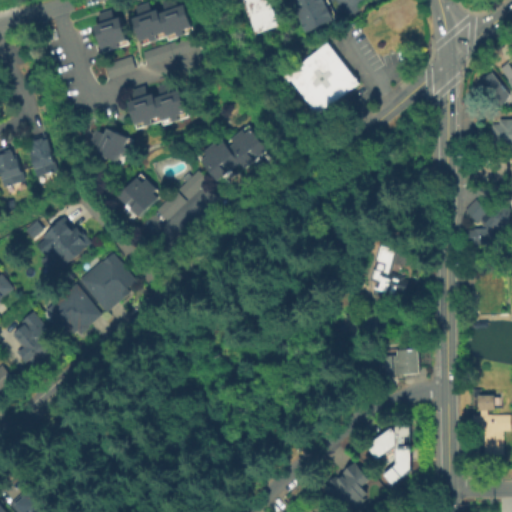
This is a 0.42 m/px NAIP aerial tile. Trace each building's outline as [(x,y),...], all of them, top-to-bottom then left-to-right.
[(142,44),(134,21),(141,19),(138,7),(149,4),(153,15),(165,12),(161,1),(164,0),(176,0),(179,8),(188,5),(196,33),(168,42),(166,37),(142,44)] [(268,0),(280,29),(257,38),(241,0),(268,0)] [(298,0),(324,0),(326,4),(298,17),(292,3),(298,0)] [(326,4),(333,19),(305,32),(298,17),(326,4)] [(104,53),(95,29),(104,26),(101,18),(112,14),(114,21),(122,18),(131,43),(104,53)] [(358,80),(317,114),(285,76),(326,42),(358,80)] [(511,84),(501,70),(511,62),(511,63),(511,84)] [(495,108),(476,87),(489,74),(509,96),(495,108)] [(143,129),(134,100),(182,86),(190,115),(143,129)] [(511,123),(511,145),(494,145),(494,123),(511,123)] [(102,128),(109,130),(110,129),(133,138),(124,164),(122,163),(118,172),(97,164),(100,156),(93,153),(102,128)] [(201,161),(224,141),(228,146),(248,128),(269,151),(244,172),(239,166),(220,182),(201,161)] [(31,151),(47,144),(59,172),(42,179),(31,151)] [(0,165),(0,153),(12,149),(26,183),(9,190),(0,165)] [(181,189),(197,172),(208,183),(192,199),(181,189)] [(142,180),(161,200),(142,218),(123,198),(142,180)] [(167,223),(158,212),(179,193),(188,204),(167,223)] [(465,213),(478,200),(486,209),(474,222),(465,213)] [(65,219),(76,231),(79,228),(93,244),(72,263),(71,261),(69,263),(56,248),(51,252),(43,244),(50,238),(47,235),(65,219)] [(467,245),(467,229),(489,229),(489,245),(467,245)] [(369,280),(382,241),(401,248),(393,273),(409,279),(402,301),(374,292),(377,282),(369,280)] [(117,254),(139,283),(108,307),(86,279),(117,254)] [(0,275),(2,278),(5,275),(15,287),(0,299),(0,275)] [(104,315),(77,339),(53,311),(80,287),(104,315)] [(51,371),(39,382),(15,356),(40,333),(55,350),(43,362),(51,371)] [(381,355),(400,354),(400,350),(421,349),(422,376),(382,379),(381,355)] [(0,368),(2,367),(15,382),(0,395),(0,368)] [(502,399),(502,412),(480,412),(481,399),(502,399)] [(503,431),(503,456),(486,456),(486,431),(479,431),(479,417),(511,417),(511,431),(503,431)] [(367,449),(411,418),(411,473),(393,487),(386,476),(396,468),(397,447),(378,462),(367,449)] [(360,486),(369,478),(352,461),(326,487),(350,511),(369,495),(360,486)] [(22,511),(13,501),(30,486),(52,511),(22,511)] [(0,511),(0,497),(11,511),(0,511)]
